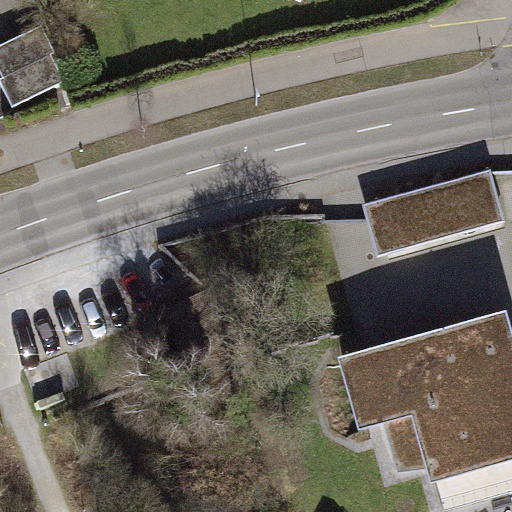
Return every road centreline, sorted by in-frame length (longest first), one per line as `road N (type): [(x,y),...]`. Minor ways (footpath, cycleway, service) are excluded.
road 1 (secondary): [(0,240),(155,184),(432,116),(511,105)]
road 2 (track): [(0,361),(55,511)]
